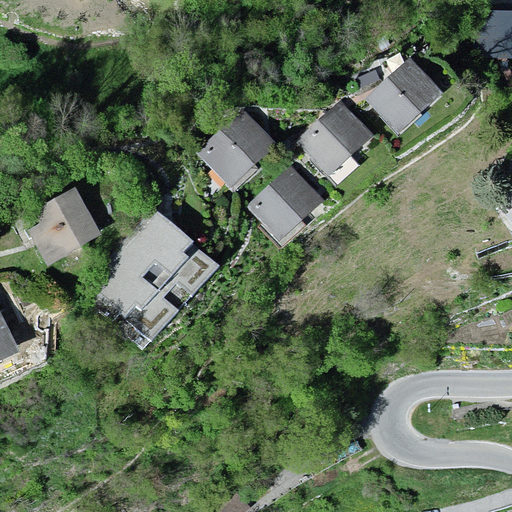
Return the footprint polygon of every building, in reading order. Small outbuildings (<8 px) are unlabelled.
[(511,5),(495,5),(495,11),(483,11),(482,58),(511,58),(511,5)] [(443,95),(409,57),(361,99),(396,137),(443,95)] [(372,135),(340,101),(296,142),(328,176),(372,135)] [(280,150),(242,109),(196,151),(234,193),(280,150)] [(325,202),(290,163),(246,203),(281,242),(325,202)] [(101,233),(74,187),(33,210),(41,224),(28,232),(47,265),(101,233)] [(220,269),(154,209),(87,284),(153,343),(220,269)] [(0,363),(20,353),(0,312),(0,363)]
